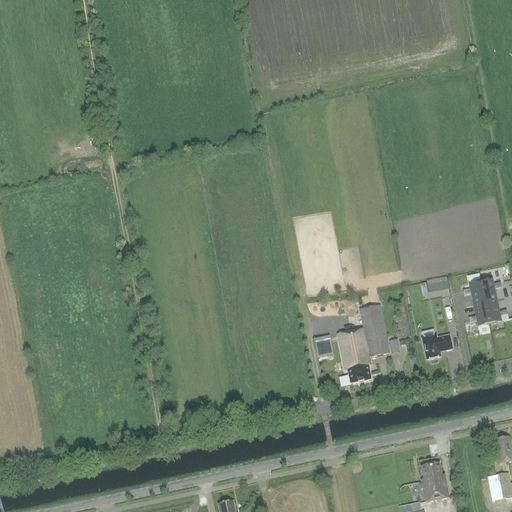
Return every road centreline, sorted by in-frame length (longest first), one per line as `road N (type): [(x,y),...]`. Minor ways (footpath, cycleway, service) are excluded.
road 1 (unclassified): [(0,479),(511,370)]
road 2 (tertiary): [(59,511),(511,415)]
